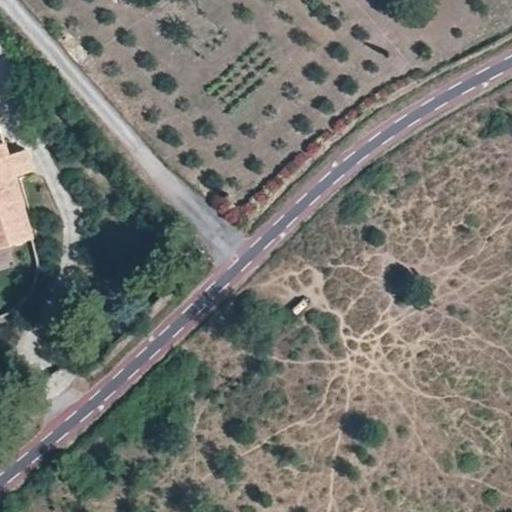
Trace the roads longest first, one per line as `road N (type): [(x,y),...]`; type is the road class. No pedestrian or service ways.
road 1 (unclassified): [(8,0),(252,265)]
road 2 (unclassified): [(0,490),(252,265)]
road 3 (unclassified): [(252,265),(355,170),(511,63)]
